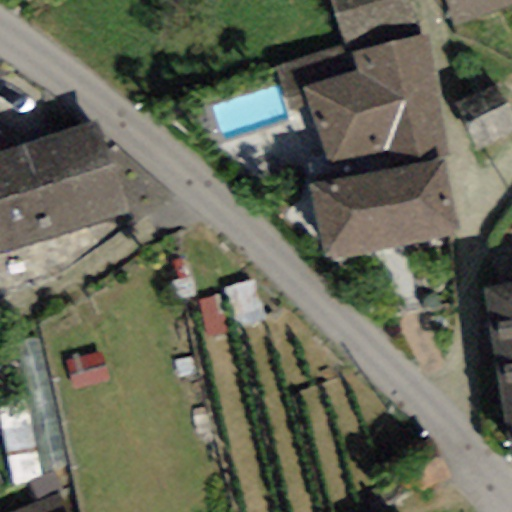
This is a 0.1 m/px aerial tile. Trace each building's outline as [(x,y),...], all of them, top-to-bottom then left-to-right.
[(409,0),(332,0),(344,46),(416,28),(409,0)] [(511,0),(442,0),(453,29),(511,8),(511,0)] [(355,77),(301,95),(317,171),(373,161),(375,170),(447,153),(428,39),(350,58),(355,77)] [(0,159),(0,261),(126,223),(97,129),(0,159)] [(443,172),(311,200),(326,271),(458,244),(443,172)] [(511,295),(482,301),(510,472),(511,471),(511,295)] [(103,353),(64,364),(74,395),(112,384),(103,353)] [(65,511),(58,495),(18,511),(65,511)]
